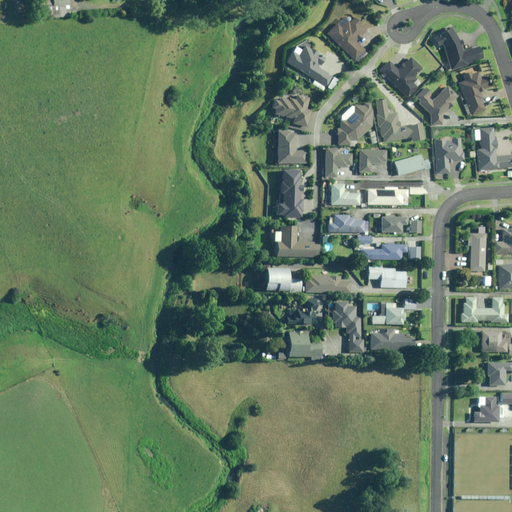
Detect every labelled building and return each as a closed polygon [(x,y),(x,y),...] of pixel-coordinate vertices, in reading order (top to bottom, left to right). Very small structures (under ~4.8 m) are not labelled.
[(67,0),(33,0),(34,11),(44,10),(44,8),(45,8),(46,16),(53,15),(53,17),(69,16),(67,0)] [(325,33),(353,60),(363,49),(354,41),(360,35),(360,34),(365,29),(352,17),(347,22),(344,20),(339,26),(334,22),(325,33)] [(459,39),(450,26),(433,38),(438,45),(440,43),(443,47),(450,70),(466,64),(466,63),(482,58),(478,45),(462,50),(461,45),(462,45),(461,39),(459,39)] [(310,48),(305,45),(304,44),(298,54),(291,50),(285,61),(299,70),(301,67),(305,69),(303,72),(327,87),(333,76),(328,73),(328,72),(316,65),(317,63),(320,65),(325,57),(318,52),(311,47),(310,48)] [(421,67),(409,56),(397,69),(388,61),(379,71),(407,97),(417,87),(412,82),(418,76),(415,73),(421,67)] [(481,77),(479,71),(473,73),(471,71),(463,74),(465,79),(463,80),(458,82),(472,115),(486,109),(481,99),(484,98),(481,91),(485,89),(485,88),(492,85),(488,75),(481,77)] [(446,112),(450,108),(450,107),(455,102),(453,100),(458,95),(447,85),(446,86),(432,100),(427,95),(429,93),(431,91),(426,86),(416,96),(420,100),(419,102),(431,114),(431,125),(443,125),(442,114),(441,114),(444,110),(446,112)] [(309,97),(308,97),(296,94),(295,99),(289,97),(288,99),(279,97),(279,100),(274,99),(272,107),(275,108),(274,113),(291,117),(293,118),(292,123),(307,126),(311,111),(311,109),(309,109),(307,108),(309,98),(309,97)] [(384,99),(373,101),(376,114),(374,114),(376,127),(378,126),(380,136),(381,136),(382,142),(408,137),(409,141),(422,139),(419,123),(397,127),(395,113),(386,114),(384,99)] [(356,140),(371,125),(372,109),(370,109),(370,102),(364,102),(364,105),(354,104),(354,105),(353,111),(345,119),(340,119),(339,128),(337,128),(336,129),(336,134),(337,134),(337,144),(346,144),(350,144),(350,140),(356,140)] [(494,136),(493,135),(493,127),(479,128),(481,148),(477,149),(478,169),(511,166),(511,154),(495,155),(495,148),(497,148),(497,142),(496,136),(494,136)] [(295,132),(276,132),(276,163),(306,163),(306,150),(294,150),(295,132)] [(461,152),(461,146),(460,137),(458,138),(451,138),(451,141),(445,142),(445,139),(440,139),(434,139),(434,141),(436,173),(449,172),(449,162),(452,161),(452,160),(464,159),(463,152),(462,152),(461,152)] [(336,148),(335,148),(324,147),(324,163),(324,177),(327,177),(336,177),(336,166),(346,166),(346,164),(351,164),(351,156),(351,153),(349,153),(336,153),(336,148)] [(383,149),(370,149),(358,149),(358,172),(371,172),(371,163),(381,163),(381,161),(386,161),(386,159),(386,149),(383,149)] [(424,169),(428,168),(430,167),(428,159),(422,161),(420,154),(394,161),(398,175),(411,171),(420,169),(424,167),(424,169)] [(280,182),(278,182),(278,194),(281,194),(281,204),(276,203),(275,215),(282,215),(282,217),(287,217),(287,220),(298,220),(298,217),(301,217),(302,201),(298,200),(299,188),(301,188),(301,184),(300,184),(301,176),(299,176),(299,170),(280,169),(280,182)] [(336,182),(333,182),(331,182),(331,183),(330,183),(330,184),(330,188),(330,204),(354,204),(359,204),(359,193),(356,193),(348,192),(348,191),(343,191),(343,183),(338,183),(336,183),(336,182)] [(381,204),(402,204),(402,196),(407,196),(407,189),(397,189),(397,187),(384,187),(384,188),(382,189),(381,189),(381,204)] [(342,214),(342,213),(340,213),(339,214),(333,214),(333,223),(327,223),(327,232),(328,232),(364,232),(364,220),(354,220),(354,217),(349,217),(349,214),(342,214)] [(390,214),(386,214),(385,214),(385,216),(381,216),(381,232),(394,232),(394,234),(400,234),(400,232),(402,232),(402,224),(407,224),(407,217),(394,216),(394,214),(390,214)] [(420,220),(419,220),(409,220),(409,231),(420,231),(420,220)] [(296,226),(294,226),(280,225),(279,241),(276,241),(276,242),(276,256),(314,256),(314,241),(299,241),(296,241),(296,237),(296,226)] [(492,253),(511,252),(511,227),(500,228),(500,233),(500,240),(494,241),(491,241),(492,253)] [(482,270),(482,245),(482,232),(467,232),(468,233),(465,233),(465,245),(466,245),(467,245),(467,269),(467,270),(470,270),(482,270)] [(371,243),(371,235),(363,235),(361,235),(356,235),(356,243),(364,243),(371,243)] [(394,242),(392,242),(385,242),(385,244),(381,244),(381,245),(381,249),(377,249),(365,249),(364,259),(401,259),(401,251),(406,251),(407,244),(393,244),(394,242)] [(418,259),(419,247),(409,247),(408,259),(418,259)] [(497,288),(511,287),(511,262),(495,264),(497,288)] [(405,271),(399,271),(395,271),(395,268),(382,268),(382,266),(368,266),(368,278),(369,278),(380,279),(380,287),(405,287),(406,283),(408,283),(408,276),(405,276),(405,274),(405,271)] [(287,268),(271,267),(265,267),(265,290),(288,290),(288,292),(300,292),(300,278),(299,278),(287,278),(287,268)] [(328,275),(321,275),(309,275),(309,278),(305,278),(304,292),(349,293),(350,280),(340,280),(340,278),(340,275),(328,275)] [(481,319),(482,307),(473,307),(473,296),(465,296),(463,296),(462,302),(460,302),(460,313),(458,312),(458,321),(474,321),(474,319),(476,319),(481,319)] [(482,307),(481,319),(486,320),(488,320),(487,321),(505,322),(505,313),(501,313),(501,304),(501,302),(499,302),(499,298),(499,296),(489,296),(489,307),(482,307)] [(312,310),(315,310),(315,309),(316,309),(316,307),(320,307),(320,300),(315,300),(315,298),(304,298),(304,306),(291,306),(291,310),(288,310),(288,317),(286,317),(285,317),(285,323),(303,323),(313,323),(313,322),(313,319),(314,319),(314,314),(312,314),(312,312),(312,310)] [(415,309),(415,298),(404,298),(404,305),(404,308),(404,309),(405,309),(412,309),(415,309)] [(346,306),(346,303),(346,301),(334,301),(334,310),(332,310),(332,323),(334,323),(334,327),(339,327),(345,327),(345,333),(348,333),(348,351),(348,352),(363,352),(363,339),(360,339),(354,339),(354,336),(361,336),(361,315),(358,315),(356,315),(356,313),(356,306),(346,306)] [(403,312),(403,310),(403,308),(395,307),(395,303),(392,303),(385,303),(385,304),(381,304),(381,313),(380,313),(380,316),(372,316),(371,324),(383,324),(394,324),(402,324),(403,324),(403,323),(403,319),(404,320),(404,312),(403,312)] [(394,333),(394,328),(386,328),(386,332),(370,332),(370,349),(413,351),(414,338),(403,337),(403,334),(403,333),(401,333),(394,333)] [(497,331),(498,330),(478,330),(478,332),(477,351),(503,351),(503,340),(497,340),(497,331)] [(306,336),(306,332),(301,332),(301,331),(293,331),(293,332),(289,331),(287,332),(286,333),(287,356),(310,356),(310,354),(312,354),(321,354),(320,342),(306,342),(306,336)] [(508,362),(506,362),(483,361),(483,362),(483,370),(483,375),(485,375),(485,384),(501,385),(501,369),(508,369),(508,362)] [(491,404),(491,397),(491,395),(481,395),(481,397),(480,404),(477,404),(475,404),(475,411),(470,411),(470,421),(495,421),(495,416),(495,404),(491,404)] [(511,405),(503,405),(498,405),(498,415),(511,415),(511,405)]
